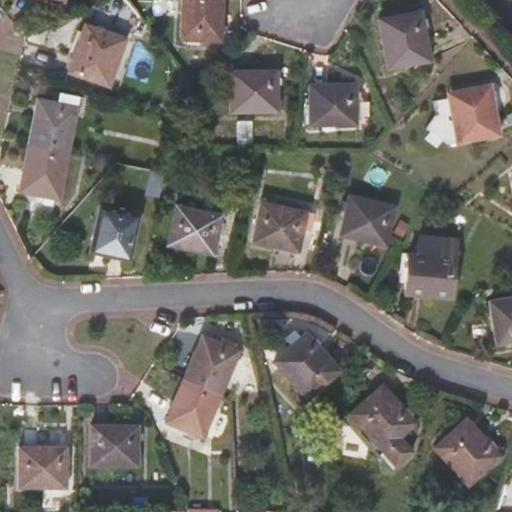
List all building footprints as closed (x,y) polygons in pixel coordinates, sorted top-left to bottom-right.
[(221,44),(224,0),(184,0),(181,41),(221,44)] [(422,15),(381,21),(387,69),(428,64),(422,15)] [(70,73),(111,87),(128,39),(87,25),(70,73)] [(276,74),(231,73),(229,113),(276,114),(276,74)] [(357,88),(310,88),(310,128),(357,128),(357,88)] [(492,90),(450,95),(458,147),(499,142),(492,90)] [(40,99),(30,144),(68,153),(79,108),(40,99)] [(58,198),(68,153),(30,144),(20,189),(58,198)] [(341,239),(384,249),(393,211),(349,201),(341,239)] [(251,244),(295,255),(304,215),(261,204),(251,244)] [(92,255),(128,263),(139,217),(102,208),(92,255)] [(167,245),(210,256),(219,218),(175,208),(167,245)] [(448,303),(454,246),(417,242),(415,259),(406,258),(404,278),(401,297),(426,300),(448,303)] [(495,347),(511,344),(511,302),(490,305),(495,347)] [(274,364),(308,403),(339,374),(305,337),(300,341),(293,334),(284,342),(290,349),(274,364)] [(200,338),(180,380),(216,398),(236,355),(200,338)] [(196,441),(216,398),(180,380),(160,424),(196,441)] [(382,391),(352,419),(397,469),(412,456),(400,441),(415,426),(382,391)] [(91,465),(134,467),(136,426),(92,425),(91,465)] [(431,455),(465,492),(498,463),(464,426),(431,455)] [(19,487),(64,488),(65,449),(20,447),(19,487)]
